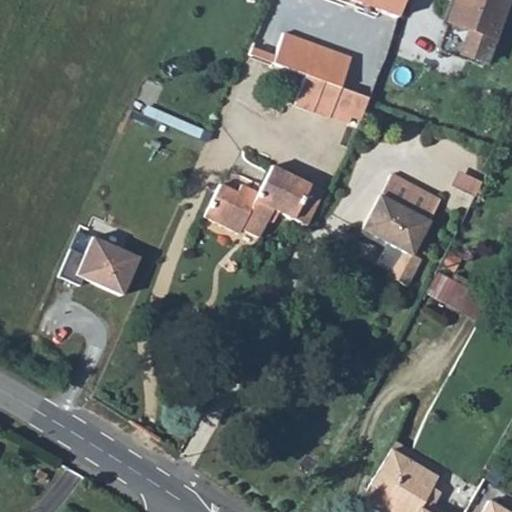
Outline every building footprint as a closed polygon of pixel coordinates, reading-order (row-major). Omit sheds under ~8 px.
[(348,0),(359,4),(360,0),(362,0),(378,6),(377,10),(396,17),(402,0),(348,0)] [(360,0),(359,4),(377,10),(378,6),(362,0),(360,0)] [(455,0),(448,21),(493,37),(506,0),(455,0)] [(448,21),(438,50),(483,66),(493,37),(448,21)] [(283,34),(272,64),(305,75),(340,88),(351,58),(283,34)] [(305,75),(295,104),(330,117),(340,88),(305,75)] [(219,184),(202,217),(235,234),(238,229),(256,238),(265,221),(269,223),(275,213),(303,226),(322,191),(269,165),(255,192),(239,184),(236,192),(219,184)] [(391,172),(379,194),(427,221),(440,198),(391,172)] [(427,221),(379,194),(378,194),(359,230),(385,243),(374,264),(388,271),(385,276),(404,286),(417,259),(410,255),(429,222),(427,221)] [(78,253),(64,247),(52,274),(73,283),(77,276),(115,293),(132,256),(86,235),(78,253)] [(382,511),(446,511),(432,503),(439,490),(430,484),(441,467),(396,438),(360,498),(382,511)] [(511,511),(489,499),(480,511),(511,511)]
